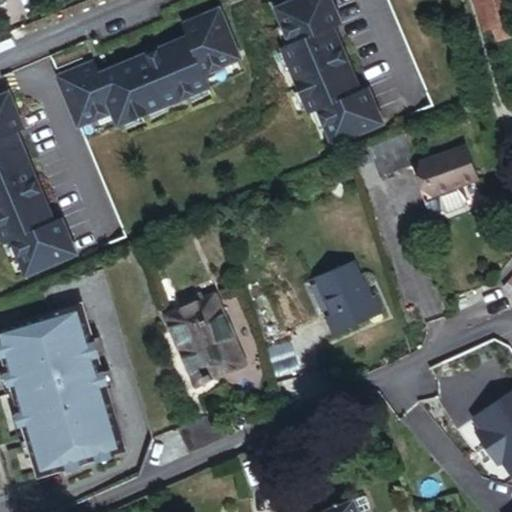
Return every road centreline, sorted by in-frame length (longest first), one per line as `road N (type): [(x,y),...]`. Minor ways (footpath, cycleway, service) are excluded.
road 1 (residential): [(511,317),(79,511)]
road 2 (residential): [(131,0),(0,54)]
